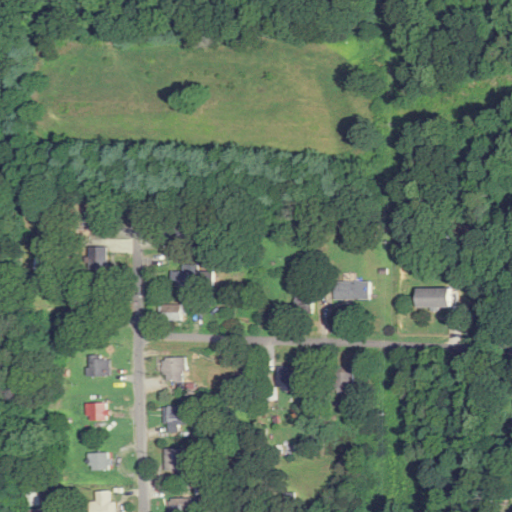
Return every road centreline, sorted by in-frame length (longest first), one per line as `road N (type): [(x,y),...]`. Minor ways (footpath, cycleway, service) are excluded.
road 1 (residential): [(140,332),(511,347)]
road 2 (residential): [(145,511),(138,209)]
